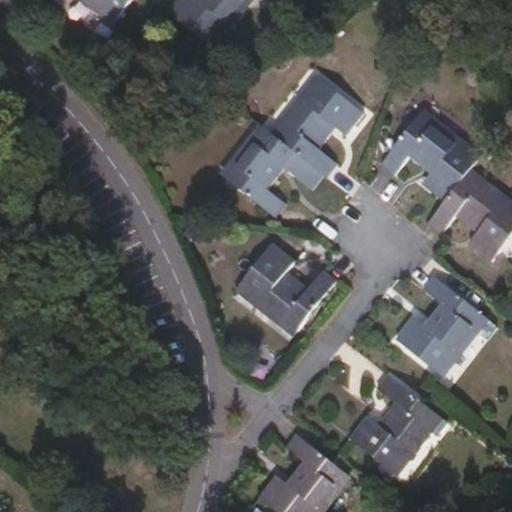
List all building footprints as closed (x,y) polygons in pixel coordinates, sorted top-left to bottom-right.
[(83,0),(115,25),(135,0),(83,0)] [(256,0),(178,0),(170,11),(219,49),(256,0)] [(328,176),(330,178),(341,163),(323,149),(340,128),(350,135),(367,113),(319,75),(274,133),(326,175),(328,176)] [(475,168),(484,155),(428,110),(383,165),(397,175),(411,157),(432,174),(425,185),(447,202),(475,168)] [(274,133),(262,125),(223,174),(278,218),(289,204),(272,190),(289,169),(316,191),(328,176),(326,175),(274,133)] [(511,239),(511,198),(475,168),(447,202),(431,224),(444,235),(459,217),(479,233),(472,243),(495,261),(511,239)] [(297,261),(276,244),(239,291),(296,336),(339,282),(325,271),(311,289),(290,271),(297,261)] [(399,339),(447,377),(492,319),(438,276),(426,289),(444,303),(427,325),(417,318),(399,339)] [(381,424),(371,416),(352,439),(400,476),(446,419),(391,375),(380,388),(397,403),(381,424)] [(167,400),(166,380),(143,382),(146,402),(167,400)] [(260,497),(279,511),(327,511),(355,478),(299,435),(288,448),(306,462),(290,483),(279,475),(260,497)]
